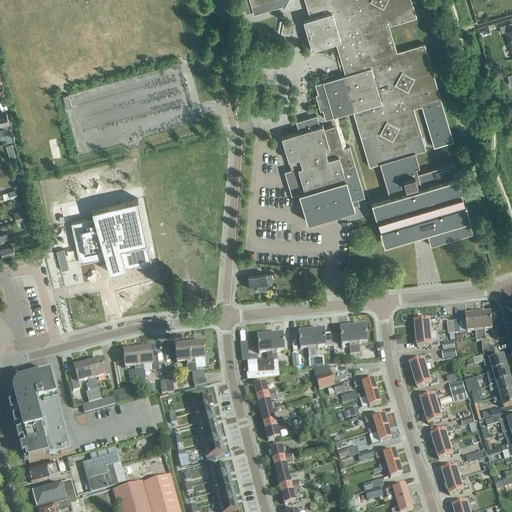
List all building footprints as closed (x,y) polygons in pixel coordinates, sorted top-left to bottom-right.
[(241,0),(245,13),(247,13),(252,11),(253,14),(281,5),(282,8),(283,8),(287,0),(303,0),(309,18),(302,20),(311,49),(335,42),(344,75),(314,84),(317,94),(314,94),(315,96),(319,110),(321,109),(324,119),(329,118),(332,126),(322,128),(321,124),(319,125),(316,115),(295,121),(298,131),(293,132),(280,136),(289,168),(283,170),(291,196),(297,194),(306,222),(354,208),(351,201),(364,197),(355,167),(349,146),(346,147),(337,116),(352,111),(361,139),(369,167),(378,164),(380,164),(389,195),(387,195),(371,200),(372,205),(376,220),(377,219),(381,230),(379,231),(383,243),(384,245),(425,232),(426,232),(430,246),(473,233),(468,217),(464,204),(460,192),(455,176),(452,163),(451,164),(417,174),(417,173),(416,168),(418,167),(419,167),(415,154),(415,153),(425,150),(426,150),(421,136),(413,108),(421,106),(422,108),(423,111),(433,148),(436,147),(453,142),(441,100),(440,96),(424,44),(396,52),(388,26),(416,18),(410,0),(241,0)] [(288,35),(291,23),(282,22),(280,33),(288,35)] [(511,22),(498,26),(500,34),(505,32),(511,55),(511,22)] [(65,108),(71,106),(68,95),(62,97),(65,108)] [(0,126),(9,124),(6,112),(0,113),(0,126)] [(1,130),(4,140),(13,138),(10,128),(1,130)] [(94,218),(71,223),(79,263),(104,258),(109,273),(126,268),(151,262),(137,199),(107,205),(91,210),(94,218)] [(16,222),(31,218),(29,209),(13,213),(16,222)] [(0,252),(2,258),(15,254),(12,246),(0,249),(0,252)] [(249,290),(266,288),(266,283),(274,282),(274,274),(248,277),(249,290)] [(478,316),(481,343),(486,342),(485,332),(493,331),(491,315),(478,316)] [(476,343),(481,343),(478,316),(466,317),(466,321),(454,323),(455,331),(455,335),(475,333),(476,343)] [(416,336),(430,334),(429,325),(436,324),(436,319),(428,320),(428,321),(415,322),(416,336)] [(352,329),(355,355),(360,355),(359,345),(366,344),(365,327),(352,329)] [(350,356),(355,355),(352,329),(339,330),(341,346),(349,346),(350,356)] [(313,360),(314,359),(318,359),(317,349),(331,347),(330,335),(323,335),(323,332),(310,333),(313,360)] [(315,367),(314,359),(313,360),(310,333),(298,334),(299,351),(307,350),(309,368),(315,367)] [(430,334),(416,336),(417,349),(430,347),(430,348),(439,347),(438,342),(431,343),(430,334)] [(272,364),(277,363),(276,353),(284,352),(282,336),(269,337),(272,364)] [(272,366),(272,364),(269,337),(257,338),(258,355),(266,354),(267,362),(267,366),(272,366)] [(246,343),(239,343),(241,362),(248,361),(246,343)] [(189,345),(192,373),(196,373),(196,372),(196,365),(194,365),(194,362),(204,361),(203,344),(189,345)] [(187,374),(192,373),(189,345),(175,347),(177,364),(187,363),(188,366),(186,366),(187,374)] [(496,353),(494,347),(488,349),(482,351),(484,357),(496,353)] [(137,350),(140,378),(145,378),(144,370),(142,370),(142,367),(153,366),(151,349),(137,350)] [(135,379),(140,378),(137,350),(123,352),(125,369),(135,368),(135,371),(134,371),(135,379)] [(443,360),(456,358),(455,350),(442,353),(443,360)] [(298,354),(292,355),(293,370),(294,373),(299,372),(299,369),(300,369),(298,354)] [(413,377),(427,373),(424,364),(432,362),(430,357),(421,360),(422,361),(410,365),(413,377)] [(507,369),(504,357),(486,362),(484,357),(473,360),(475,366),(483,363),(485,368),(490,367),(493,374),(507,369)] [(322,359),(318,359),(314,359),(315,367),(315,369),(322,368),(322,359)] [(94,391),(99,390),(97,382),(96,383),(95,380),(105,377),(101,361),(87,364),(94,391)] [(277,363),(272,364),(272,366),(267,366),(267,362),(259,363),(247,364),(248,375),(247,375),(248,381),(279,377),(277,363)] [(101,400),(99,390),(94,391),(87,364),(73,368),(78,384),(88,382),(89,385),(86,385),(88,393),(86,393),(88,404),(101,400)] [(493,374),(486,376),(490,388),(497,386),(511,381),(507,369),(493,374)] [(29,461),(71,450),(50,372),(22,380),(18,381),(14,385),(12,389),(11,393),(11,398),(13,404),(9,405),(22,456),(26,455),(28,462),(29,462),(29,461)] [(196,373),(192,373),(192,383),(194,388),(206,385),(205,379),(204,372),(196,372),(196,373)] [(427,373),(413,377),(417,390),(429,386),(430,388),(439,385),(437,380),(430,382),(427,373)] [(319,391),(334,386),(331,375),(315,380),(319,391)] [(468,394),(478,391),(475,380),(465,383),(468,394)] [(365,396),(376,393),(373,381),(362,384),(361,382),(354,384),(355,389),(362,387),(364,394),(365,396)] [(490,388),(489,388),(490,393),(498,391),(500,398),(511,393),(511,384),(511,381),(497,386),(490,388)] [(467,400),(462,383),(449,387),(454,404),(467,400)] [(257,400),(276,396),(275,392),(267,394),(264,384),(254,387),(257,400)] [(333,389),(327,390),(329,396),(335,394),(335,395),(345,392),(342,384),(333,387),(333,389)] [(118,391),(121,403),(127,402),(124,390),(118,391)] [(115,405),(121,403),(118,391),(112,393),(113,397),(115,405)] [(424,413),(438,409),(435,400),(443,397),(441,392),(432,395),(433,396),(420,400),(424,413)] [(365,396),(364,394),(357,396),(359,400),(366,398),(369,408),(380,405),(376,393),(365,396)] [(511,393),(500,398),(492,400),(494,405),(502,402),(504,410),(511,407),(511,393)] [(261,414),(271,412),(269,402),(277,399),(278,401),(283,399),(282,394),(281,394),(257,400),(261,414)] [(115,405),(113,397),(101,400),(88,404),(82,405),(84,414),(115,405)] [(209,398),(191,403),(194,414),(212,410),(209,398)] [(438,409),(424,413),(428,426),(440,422),(441,423),(450,420),(448,416),(441,418),(438,409)] [(491,418),(501,416),(499,409),(490,412),(491,418)] [(212,410),(194,414),(197,426),(215,422),(212,410)] [(357,411),(349,413),(351,419),(359,417),(357,411)] [(264,428),(283,423),(282,420),(274,422),(272,412),(271,412),(261,414),(264,428)] [(376,431),(387,428),(383,416),(372,420),(372,417),(364,420),(366,424),(373,422),(375,429),(376,431)] [(474,424),(472,418),(461,421),(463,428),(474,424)] [(488,428),(500,424),(499,418),(486,422),(488,428)] [(215,422),(197,426),(200,437),(218,433),(215,422)] [(283,423),(264,428),(268,442),(278,440),(276,430),(284,427),(283,423)] [(376,431),(375,429),(368,431),(369,436),(376,434),(379,443),(391,440),(387,428),(376,431)] [(435,448),(449,444),(446,435),(454,433),(452,428),(443,431),(443,432),(431,436),(435,448)] [(218,433),(200,437),(203,449),(221,444),(218,433)] [(511,437),(511,433),(498,438),(499,442),(511,437)] [(221,444),(203,449),(206,460),(224,456),(221,444)] [(449,444),(435,448),(439,461),(451,457),(451,459),(460,456),(459,451),(451,453),(449,444)] [(511,446),(501,449),(503,454),(509,452),(511,459),(511,446)] [(273,464),(292,459),(291,455),(283,457),(280,447),(270,450),(273,464)] [(92,463),(115,457),(113,449),(91,456),(92,463)] [(346,451),(337,453),(339,460),(348,457),(346,451)] [(359,462),(373,458),(371,451),(357,455),(359,462)] [(386,467),(398,464),(394,452),(383,455),(382,453),(375,455),(376,460),(383,458),(385,465),(386,467)] [(470,465),(484,463),(483,453),(468,455),(470,465)] [(117,456),(115,457),(92,463),(84,466),(92,493),(117,485),(111,466),(119,464),(117,456)] [(277,478),(288,475),(285,465),(293,463),(292,459),(273,464),(277,478)] [(386,467),(385,465),(378,467),(379,469),(372,471),(373,475),(380,473),(380,471),(387,469),(390,479),(401,476),(398,464),(386,467)] [(446,484),(459,480),(457,471),(464,469),(463,464),(454,467),(454,468),(442,471),(446,484)] [(46,467),(28,472),(28,473),(27,475),(28,479),(30,479),(31,484),(55,478),(55,477),(57,477),(57,474),(54,475),(53,471),(47,473),(46,467)] [(227,467),(209,472),(212,483),(230,479),(227,467)] [(280,492),(299,487),(305,485),(304,482),(290,485),(288,475),(277,478),(280,492)] [(142,484),(150,511),(179,511),(169,477),(142,484)] [(233,490),(230,479),(212,483),(215,494),(233,490)] [(505,488),(511,485),(511,479),(503,482),(505,488)] [(459,480),(446,484),(449,497),(462,493),(463,494),(471,492),(470,486),(462,489),(459,480)] [(71,482),(31,493),(36,511),(76,500),(71,482)] [(150,511),(142,484),(142,483),(112,491),(118,511),(150,511)] [(364,492),(372,490),(371,483),(362,486),(364,492)] [(395,502),(408,499),(404,486),(385,492),(386,497),(393,495),(395,502)] [(299,487),(280,492),(284,505),(295,503),(292,493),(300,491),(299,487)] [(233,490),(215,494),(218,505),(236,501),(233,490)] [(381,490),(365,495),(367,503),(383,498),(381,490)] [(390,511),(409,511),(412,511),(408,499),(395,502),(398,510),(391,511),(390,511)] [(453,511),(469,511),(468,506),(475,504),(474,499),(465,502),(465,503),(452,507),(453,511)] [(238,511),(236,501),(218,505),(218,507),(219,511),(238,511)]
